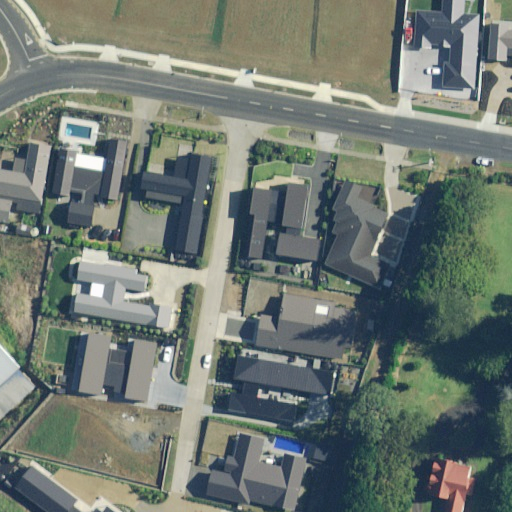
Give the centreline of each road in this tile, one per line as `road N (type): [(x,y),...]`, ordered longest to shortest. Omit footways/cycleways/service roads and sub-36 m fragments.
road 1 (residential): [(178,492),(247,100)]
road 2 (tertiary): [(247,100),(511,147)]
road 3 (tertiary): [(37,77),(102,74),(247,100)]
